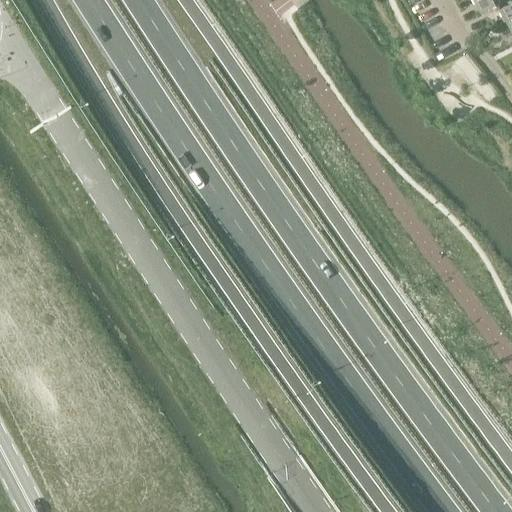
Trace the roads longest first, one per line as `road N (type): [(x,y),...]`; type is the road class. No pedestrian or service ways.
road 1 (trunk): [(497,511),(137,0)]
road 2 (trunk): [(91,0),(446,511)]
road 3 (trunk): [(47,0),(207,256),(392,511)]
road 4 (trunk): [(511,460),(183,0)]
road 5 (unclassified): [(57,118),(317,511)]
